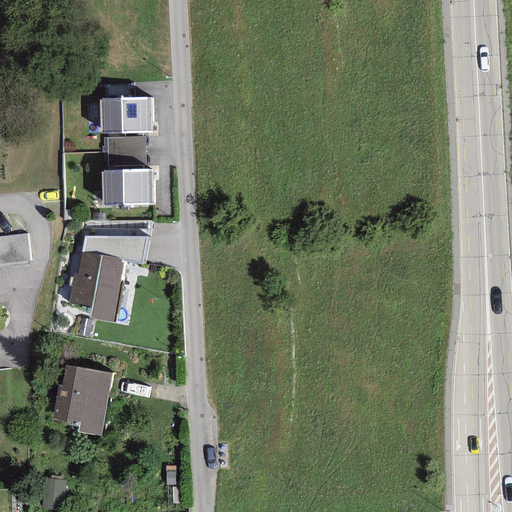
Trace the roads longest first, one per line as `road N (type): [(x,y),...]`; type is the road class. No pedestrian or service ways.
road 1 (residential): [(203,511),(178,0)]
road 2 (primary): [(501,511),(482,0)]
